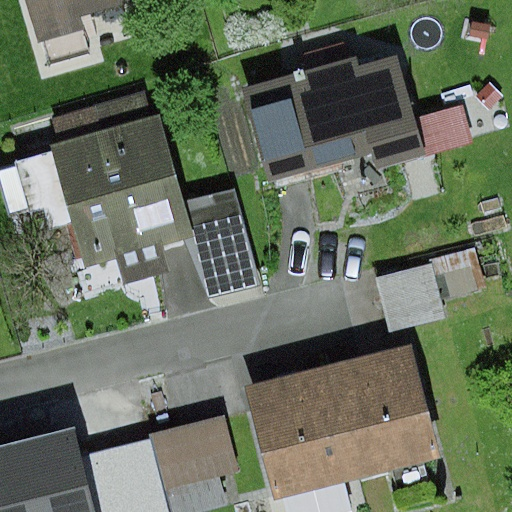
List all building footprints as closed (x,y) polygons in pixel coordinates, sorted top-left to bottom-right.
[(23,0),(36,45),(82,32),(78,17),(136,0),(23,0)] [(356,57),(243,89),(269,181),(374,152),(378,168),(473,141),(463,106),(416,119),(399,56),(359,67),(356,57)] [(489,84),(475,98),(488,111),(502,97),(489,84)] [(148,90),(50,119),(57,144),(48,147),(49,153),(15,163),(29,212),(45,207),(50,224),(71,218),(86,269),(116,260),(123,286),(169,272),(161,246),(192,236),(182,203),(148,90)] [(233,191),(182,203),(192,236),(208,300),(257,288),(233,191)] [(476,250),(374,278),(389,332),(446,317),(442,300),(486,288),(476,250)] [(410,350),(330,369),(359,484),(436,464),(410,350)] [(359,484),(330,369),(247,390),(275,500),(283,499),(286,511),(350,511),(344,488),(359,484)] [(148,434),(150,440),(168,511),(194,511),(225,504),(218,479),(240,473),(224,413),(148,434)] [(70,431),(0,448),(0,511),(91,511),(77,458),(70,431)] [(168,511),(150,440),(77,458),(91,511),(168,511)]
